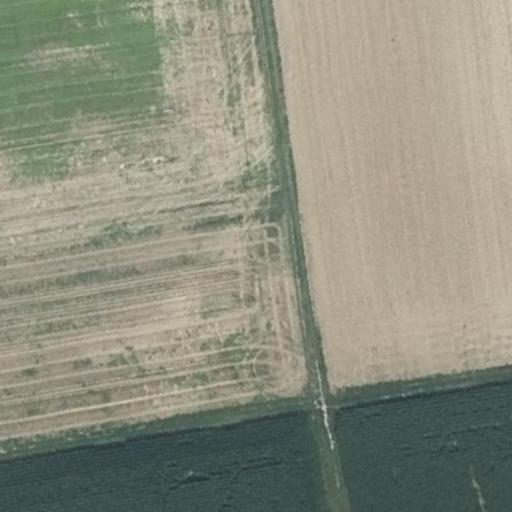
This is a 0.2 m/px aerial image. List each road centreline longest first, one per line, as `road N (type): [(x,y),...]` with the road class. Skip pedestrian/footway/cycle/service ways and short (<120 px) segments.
road 1 (track): [(511,360),(0,442)]
road 2 (track): [(356,511),(333,389),(290,0)]
